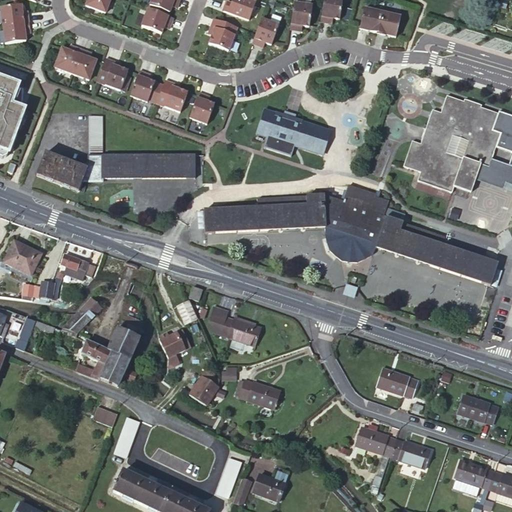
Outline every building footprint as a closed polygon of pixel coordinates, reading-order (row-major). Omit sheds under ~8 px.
[(109,0),(87,0),(85,5),(105,13),(109,0)] [(177,0),(149,0),(148,5),(168,12),(170,6),(171,3),(176,5),(177,0)] [(253,2),(246,0),(231,0),(230,2),(229,5),(224,3),(221,11),(247,21),(253,2)] [(340,0),(322,0),(319,22),(327,23),(328,18),(331,18),(338,19),(340,0)] [(292,3),(288,29),(296,31),(297,25),(301,26),(308,27),(311,6),(292,3)] [(168,12),(148,5),(147,9),(166,16),(168,12)] [(20,6),(0,8),(0,16),(1,27),(27,23),(26,16),(21,16),(21,13),(20,6)] [(375,35),(381,10),(368,7),(368,10),(362,9),(358,29),(368,32),(367,33),(375,35)] [(166,16),(146,9),(140,26),(160,33),(162,27),(163,23),(168,25),(171,18),(166,16)] [(394,13),(381,10),(375,35),(384,37),(384,36),(394,38),(399,18),(393,16),(394,13)] [(235,27),(212,19),(210,24),(214,25),(212,30),(209,39),(229,46),(235,27)] [(277,26),(260,19),(250,44),(258,47),(260,41),(270,45),(277,26)] [(29,31),(27,23),(1,27),(4,45),(25,42),(23,32),(29,31)] [(70,75),(79,50),(72,47),(70,52),(67,51),(60,49),(53,68),(70,75)] [(86,53),(79,50),(70,75),(87,81),(94,61),(88,59),(84,57),(86,53)] [(115,63),(104,59),(95,83),(119,92),(127,72),(118,69),(113,67),(115,63)] [(145,74),(138,72),(128,97),(146,104),(146,102),(153,83),(147,81),(143,80),(145,74)] [(25,85),(0,76),(0,155),(5,157),(10,155),(29,110),(22,107),(25,102),(28,102),(29,90),(24,88),(25,85)] [(173,85),(163,81),(161,86),(154,105),(178,114),(186,94),(177,90),(172,88),(173,85)] [(161,86),(153,83),(146,102),(154,105),(161,86)] [(205,96),(197,93),(187,119),(205,125),(212,105),(206,103),(203,101),(205,96)] [(328,127),(258,105),(250,132),(267,138),(264,147),(291,156),(294,147),(319,155),(328,127)] [(511,116),(498,112),(497,114),(492,131),(500,133),(495,147),(511,152),(511,155),(509,165),(511,166),(511,116)] [(102,117),(88,117),(88,163),(80,163),(78,166),(44,153),(36,176),(78,193),(82,183),(101,184),(102,179),(195,179),(194,155),(102,156),(102,117)] [(294,177),(297,167),(271,159),(266,172),(286,178),(287,174),(294,177)] [(511,166),(491,160),(488,168),(480,166),(475,180),(503,190),(505,184),(511,186),(511,166)] [(404,215),(385,209),(387,203),(374,198),(374,195),(347,186),(342,202),(334,200),(335,194),(327,191),(325,197),(324,196),(256,199),(257,208),(203,211),(204,234),(326,228),(326,235),(329,251),(340,262),(356,263),(370,255),(374,249),(489,287),(497,264),(442,246),(445,238),(401,223),(404,215)] [(41,256),(13,242),(3,263),(31,277),(41,256)] [(500,260),(502,250),(488,247),(486,257),(500,260)] [(95,268),(65,256),(61,266),(67,269),(65,273),(68,274),(67,276),(82,282),(85,276),(91,279),(95,268)] [(54,285),(52,285),(42,283),(41,288),(25,286),(23,300),(32,302),(33,298),(52,300),(54,287),(54,285)] [(355,289),(344,286),(341,295),(351,299),(355,289)] [(202,291),(192,288),(189,300),(198,303),(202,291)] [(101,309),(91,300),(75,316),(63,330),(61,333),(75,339),(77,335),(101,309)] [(185,326),(196,321),(189,303),(188,303),(177,308),(185,326)] [(227,313),(213,308),(209,324),(213,334),(229,340),(227,347),(240,351),(242,344),(253,347),(259,329),(233,320),(226,318),(227,313)] [(124,324),(142,331),(143,328),(143,324),(127,317),(124,324)] [(14,348),(24,352),(33,328),(36,322),(27,319),(18,341),(17,340),(14,348)] [(36,322),(33,328),(45,332),(52,334),(55,329),(36,322)] [(3,323),(0,330),(0,335),(3,337),(8,326),(3,323)] [(120,332),(139,340),(142,334),(142,331),(124,324),(120,332)] [(99,379),(118,388),(122,378),(132,382),(136,374),(126,370),(139,340),(120,332),(117,331),(107,352),(86,342),(82,355),(101,364),(97,373),(82,366),(78,366),(76,372),(98,381),(99,379)] [(176,335),(184,351),(189,348),(181,332),(176,335)] [(168,361),(168,365),(177,361),(175,356),(184,351),(176,335),(166,340),(160,343),(167,358),(168,361)] [(237,369),(222,369),(222,381),(237,382),(237,369)] [(409,378),(382,369),(376,388),(403,397),(411,399),(417,382),(409,379),(409,378)] [(188,395),(206,407),(218,388),(217,387),(219,381),(205,371),(188,395)] [(243,381),(240,392),(238,397),(238,399),(273,411),(279,392),(243,381)] [(497,408),(463,397),(457,415),(492,426),(497,408)] [(423,406),(414,404),(411,411),(420,414),(423,406)] [(93,422),(113,429),(117,415),(98,408),(93,422)] [(139,424),(127,420),(114,455),(126,459),(139,424)] [(389,458),(395,441),(388,439),(388,438),(373,433),(368,431),(361,428),(355,447),(382,456),(388,458),(389,458)] [(403,444),(395,441),(389,458),(397,461),(424,471),(429,452),(403,443),(403,444)] [(381,480),(388,458),(382,456),(375,478),(381,480)] [(241,464),(229,460),(216,495),(228,499),(241,464)] [(481,489),(488,491),(493,474),(487,472),(487,471),(458,462),(453,480),(481,489)] [(206,511),(122,472),(116,484),(114,483),(113,486),(114,487),(113,491),(156,511),(206,511)] [(493,474),(488,491),(496,494),(511,499),(511,479),(501,476),(493,474)] [(284,486),(259,476),(252,494),(278,504),(284,486)] [(378,489),(381,480),(375,478),(372,487),(378,489)] [(241,479),(232,504),(241,508),(250,483),(241,479)]
